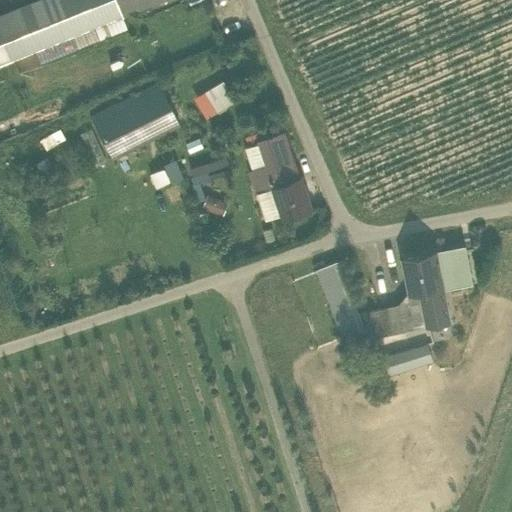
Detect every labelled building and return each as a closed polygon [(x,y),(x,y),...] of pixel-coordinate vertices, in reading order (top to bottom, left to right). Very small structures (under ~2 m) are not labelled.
[(0,19),(47,0),(32,0),(0,13),(0,53),(4,63),(13,59),(0,27),(0,19)] [(47,0),(0,19),(0,27),(13,59),(131,11),(126,0),(47,0)] [(126,0),(131,11),(158,0),(126,0)] [(204,91),(216,111),(235,100),(223,80),(204,91)] [(90,115),(111,156),(178,123),(157,82),(90,115)] [(258,141),(267,165),(280,161),(287,181),(298,178),(283,133),(258,141)] [(299,177),(298,178),(287,181),(280,161),(267,165),(273,186),(281,211),(283,216),(309,208),(299,177)] [(256,191),(258,191),(273,186),(267,165),(250,170),(256,191)] [(281,211),(273,186),(258,191),(266,215),(281,211)] [(464,245),(435,251),(442,287),(466,283),(464,269),(469,269),(464,245)] [(448,320),(442,287),(435,251),(402,257),(409,293),(420,291),(426,324),(448,320)] [(317,269),(338,323),(357,312),(338,261),(338,259),(336,260),(336,261),(315,269),(315,268),(313,269),(314,271),(316,271),(316,269),(317,269)] [(409,293),(399,304),(404,328),(426,324),(420,291),(409,293)] [(368,335),(404,328),(399,304),(360,311),(368,335)] [(364,330),(357,312),(338,323),(343,338),(364,330)] [(379,358),(384,374),(431,359),(426,343),(379,358)]
